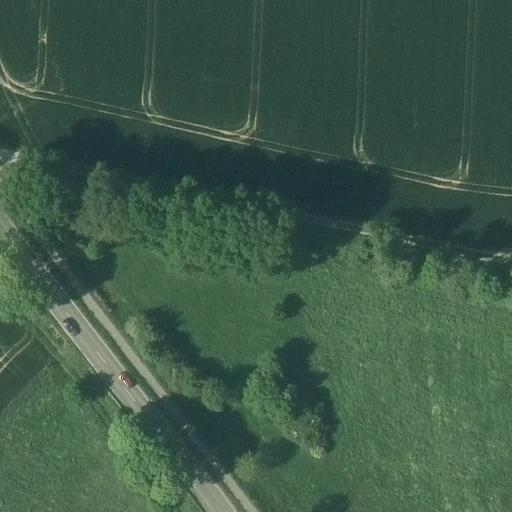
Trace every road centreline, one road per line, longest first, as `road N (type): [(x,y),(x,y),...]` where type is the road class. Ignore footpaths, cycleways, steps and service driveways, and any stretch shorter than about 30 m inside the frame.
road 1 (track): [(511,263),(0,155)]
road 2 (tertiary): [(200,511),(0,231)]
